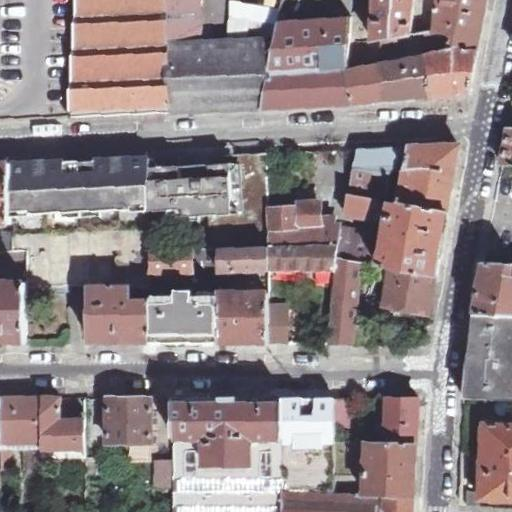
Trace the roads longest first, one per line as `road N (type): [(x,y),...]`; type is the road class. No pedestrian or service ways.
road 1 (residential): [(0,144),(429,129),(488,120)]
road 2 (residential): [(0,371),(445,375)]
road 3 (residential): [(445,375),(488,120)]
road 4 (residential): [(436,511),(445,375)]
road 5 (residential): [(488,120),(508,0)]
